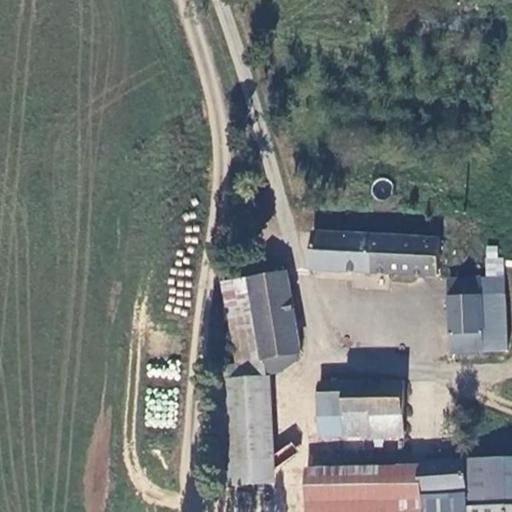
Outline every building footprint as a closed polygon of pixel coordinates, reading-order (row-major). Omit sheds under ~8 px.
[(435,279),(438,240),(313,230),(310,269),(435,279)] [(279,280),(272,246),(246,252),(256,300),(270,367),(272,367),(283,366),(297,359),(300,350),(295,279),(279,280)] [(453,355),(487,352),(483,304),(480,275),(446,278),(453,355)] [(270,367),(256,300),(228,307),(241,368),(225,369),(225,492),(275,492),(272,367),(270,367)] [(487,352),(509,350),(504,302),(483,304),(487,352)] [(409,437),(411,386),(341,384),(340,396),(318,395),(316,433),(409,437)] [(423,492),(471,490),(470,463),(422,464),(422,469),(423,492)] [(309,511),(423,511),(423,492),(422,469),(308,473),(309,511)]
